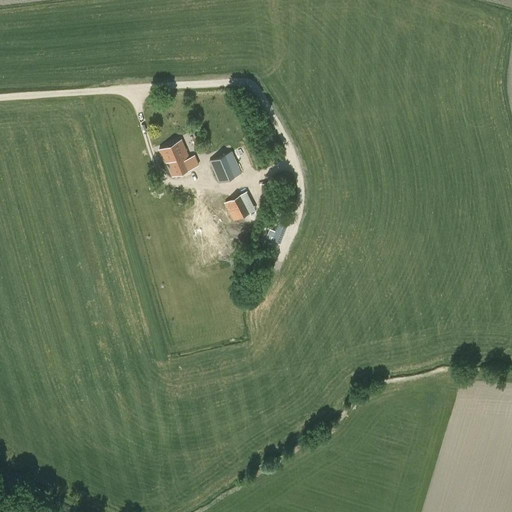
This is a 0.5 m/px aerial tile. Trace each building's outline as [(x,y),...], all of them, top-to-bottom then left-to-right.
[(167,161),(173,176),(198,165),(194,155),(189,157),(182,140),(160,149),(165,162),(167,161)] [(209,160),(218,182),(241,173),(232,151),(209,160)] [(188,193),(193,203),(215,194),(211,183),(188,193)] [(224,202),(234,221),(257,209),(247,190),(224,202)] [(183,210),(203,267),(237,255),(216,198),(183,210)] [(277,217),(270,213),(262,227),(259,225),(256,231),(266,237),(277,217)]
